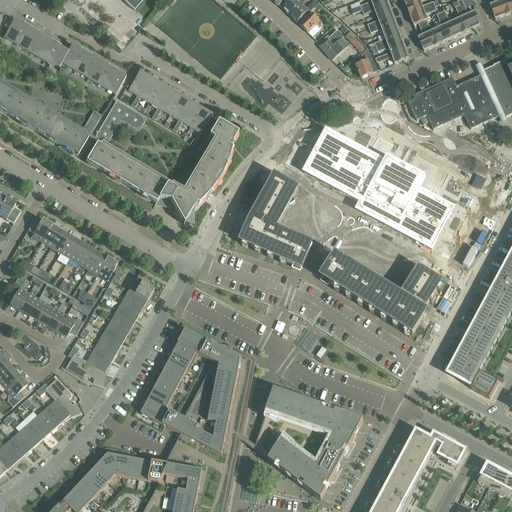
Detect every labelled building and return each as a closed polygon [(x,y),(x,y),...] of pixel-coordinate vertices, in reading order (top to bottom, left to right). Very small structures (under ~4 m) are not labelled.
[(121,0),(134,11),(143,0),(121,0)] [(301,6),(298,2),(300,0),(291,0),(282,9),(290,16),(301,5),(301,6)] [(301,5),(290,16),(297,24),(315,8),(318,12),(322,9),(316,0),(305,9),(301,6),(301,5)] [(387,2),(385,0),(370,0),(371,3),(366,5),(366,6),(351,12),(352,14),(387,2)] [(403,0),(406,8),(420,3),(419,0),(403,0)] [(505,17),(497,0),(493,0),(495,4),(490,6),(495,21),(505,17)] [(506,0),(504,1),(503,0),(497,0),(505,17),(511,14),(511,8),(508,0),(506,0)] [(422,7),(420,3),(406,8),(410,18),(435,8),(439,6),(437,1),(422,7)] [(390,11),(387,2),(352,14),(354,17),(368,11),(369,14),(374,12),(376,17),(390,11)] [(463,2),(458,3),(460,7),(471,31),(480,27),(475,13),(469,16),(463,2)] [(471,31),(460,7),(455,9),(458,14),(460,19),(455,21),(462,35),(471,31)] [(436,11),(435,8),(410,18),(413,27),(418,25),(422,23),(427,21),(425,16),(436,11)] [(379,22),(373,24),(368,26),(369,30),(394,21),(390,11),(376,17),(379,22)] [(450,24),(448,19),(445,12),(441,14),(452,40),(462,35),(455,21),(450,24)] [(311,14),(300,26),(308,34),(319,23),(311,14)] [(452,40),(441,14),(436,16),(442,28),(437,30),(443,44),(452,40)] [(14,20),(3,38),(16,45),(27,25),(24,23),(22,25),(14,20)] [(398,31),(394,21),(369,30),(371,35),(382,31),(384,36),(398,31)] [(432,33),(427,21),(422,23),(434,48),(443,44),(437,30),(432,33)] [(422,23),(418,25),(423,36),(418,39),(424,53),(434,48),(422,23)] [(27,25),(16,45),(31,54),(41,36),(33,31),(34,29),(27,25)] [(124,49),(100,27),(98,30),(121,51),(124,49)] [(385,41),(370,47),(371,50),(376,48),(377,50),(401,41),(398,31),(384,36),(385,41)] [(325,43),(321,47),(319,48),(325,55),(340,42),(342,40),(344,38),(337,32),(329,39),(328,37),(324,41),(325,43)] [(49,41),(41,36),(31,54),(44,62),(56,42),(51,39),(49,41)] [(360,43),(355,39),(351,44),(355,47),(360,54),(365,50),(360,43)] [(348,47),(342,40),(340,42),(325,55),(332,62),(348,47)] [(405,50),(401,41),(377,50),(378,53),(388,49),(391,55),(405,50)] [(61,45),(56,42),(44,62),(58,70),(62,63),(67,52),(59,47),(61,45)] [(71,46),(67,52),(62,63),(75,71),(86,52),(81,49),(80,51),(71,46)] [(362,65),(360,66),(356,67),(361,79),(373,74),(378,71),(371,55),(367,50),(360,55),(362,59),(360,60),(362,65)] [(405,50),(391,55),(375,61),(377,65),(392,59),(395,66),(409,60),(405,50)] [(90,57),(91,55),(86,52),(75,71),(88,79),(98,62),(90,57)] [(494,67),(484,71),(484,72),(491,87),(495,85),(500,96),(496,97),(497,100),(496,100),(498,105),(494,106),(497,113),(502,111),(505,119),(506,119),(511,115),(511,58),(501,64),(501,63),(493,67),(494,67)] [(107,67),(98,62),(88,79),(101,87),(113,68),(108,65),(107,67)] [(452,79),(424,92),(413,97),(415,100),(408,104),(416,122),(427,117),(433,131),(454,121),(464,117),(470,131),(498,118),(501,124),(507,122),(506,119),(505,119),(502,111),(497,113),(494,106),(498,105),(496,100),(497,100),(496,97),(500,96),(495,85),(491,87),(484,72),(484,71),(481,64),(475,67),(480,77),(456,88),(452,79)] [(113,68),(101,87),(115,95),(126,78),(117,73),(118,71),(113,68)] [(132,108),(149,79),(139,73),(128,92),(137,97),(131,107),(132,108)] [(160,85),(149,79),(132,108),(134,109),(140,99),(149,104),(160,85)] [(170,92),(160,85),(149,104),(157,109),(151,119),(153,120),(170,92)] [(0,111),(15,121),(15,122),(26,128),(27,127),(43,137),(43,138),(54,145),(55,144),(72,154),(73,152),(78,155),(88,139),(0,86),(0,111)] [(181,98),(170,92),(153,120),(155,121),(161,111),(170,116),(181,98)] [(181,98),(170,116),(178,121),(172,132),(174,133),(191,104),(181,98)] [(116,102),(93,140),(97,142),(86,162),(86,163),(85,163),(91,167),(92,166),(108,176),(108,177),(119,184),(119,183),(136,192),(135,193),(147,200),(147,199),(156,204),(172,207),(175,211),(173,215),(179,218),(183,226),(185,222),(193,227),(193,211),(197,206),(198,207),(205,199),(207,200),(210,195),(210,194),(216,186),(216,187),(223,175),(222,175),(226,166),(227,167),(230,161),(229,160),(231,150),(230,149),(233,144),(232,143),(237,135),(217,123),(209,137),(216,142),(183,196),(100,146),(104,139),(108,142),(120,122),(138,133),(146,120),(116,102)] [(191,104),(174,133),(175,134),(182,123),(190,129),(201,110),(191,104)] [(201,110),(190,129),(201,135),(212,116),(201,110)] [(90,135),(101,117),(96,113),(85,132),(90,135)] [(383,126),(372,120),(369,127),(379,133),(383,126)] [(432,249),(454,207),(414,186),(417,181),(385,164),(387,160),(327,128),(305,170),(388,215),(384,224),(432,249)] [(477,176),(472,187),(481,192),(486,181),(477,176)] [(272,229),(294,189),(272,177),(250,217),(272,229)] [(467,196),(462,204),(471,209),(476,200),(467,196)] [(6,200),(0,209),(0,217),(13,225),(20,213),(14,209),(15,206),(6,200)] [(40,224),(35,220),(28,231),(34,235),(32,238),(41,244),(51,227),(42,221),(40,224)] [(298,268),(307,247),(247,221),(238,242),(298,268)] [(51,227),(41,244),(50,249),(60,232),(51,227)] [(60,232),(50,249),(60,255),(70,238),(60,232)] [(79,244),(70,238),(60,255),(69,260),(79,244)] [(88,249),(79,244),(69,260),(78,266),(88,249)] [(88,249),(78,266),(88,271),(98,255),(88,249)] [(98,255),(88,271),(97,277),(107,260),(98,255)] [(511,257),(510,257),(506,265),(509,267),(507,271),(504,270),(499,278),(502,279),(499,285),(496,284),(492,292),(495,294),(492,298),(489,297),(485,305),(488,306),(486,311),(482,310),(478,318),(481,319),(479,324),(475,322),(471,330),(475,332),(472,337),(468,335),(464,343),(468,345),(465,350),(462,348),(457,356),(461,358),(458,363),(455,361),(450,369),(448,374),(447,375),(472,388),(471,391),(489,400),(498,384),(476,372),(511,305),(511,257)] [(117,266),(107,260),(97,277),(107,283),(117,266)] [(25,270),(29,265),(22,261),(19,267),(25,270)] [(424,317),(334,261),(322,280),(412,336),(424,317)] [(44,281),(48,274),(42,271),(38,277),(44,281)] [(401,298),(423,312),(440,285),(418,271),(401,298)] [(117,273),(113,280),(118,283),(123,276),(117,273)] [(52,277),(48,274),(44,281),(48,284),(52,277)] [(135,281),(129,291),(141,298),(147,288),(148,285),(142,282),(141,284),(135,281)] [(63,292),(65,288),(67,284),(63,282),(58,289),(63,292)] [(21,288),(15,284),(6,298),(12,301),(9,306),(19,312),(28,295),(20,290),(21,288)] [(104,296),(109,299),(113,292),(108,288),(104,296)] [(147,288),(141,298),(147,302),(153,291),(147,288)] [(129,291),(122,302),(142,313),(146,310),(151,305),(147,302),(141,298),(129,291)] [(38,301),(28,295),(19,312),(28,318),(38,301)] [(84,299),(81,303),(86,306),(91,298),(86,295),(84,299)] [(38,301),(28,318),(37,323),(47,306),(38,301)] [(122,302),(116,312),(135,323),(138,319),(142,313),(122,302)] [(47,306),(37,323),(47,328),(57,311),(58,308),(55,306),(53,309),(47,306)] [(92,316),(97,319),(101,312),(96,309),(92,316)] [(66,317),(57,311),(47,328),(56,334),(66,317)] [(116,312),(110,322),(129,333),(135,323),(116,312)] [(76,323),(66,317),(56,334),(66,340),(69,334),(75,338),(83,324),(77,320),(76,323)] [(110,322),(104,332),(123,343),(129,333),(110,322)] [(80,337),(85,340),(89,333),(84,330),(80,337)] [(181,437),(165,466),(155,464),(153,464),(108,455),(77,488),(55,511),(226,511),(241,441),(242,437),(256,362),(241,353),(233,349),(220,344),(219,345),(217,349),(213,346),(186,332),(141,415),(163,427),(165,428),(181,437)] [(104,332),(98,343),(117,354),(121,347),(123,343),(104,332)] [(98,343),(92,353),(111,364),(117,354),(98,343)] [(71,360),(65,370),(82,380),(84,376),(94,380),(93,384),(103,386),(106,375),(86,363),(75,357),(79,350),(74,347),(71,351),(68,357),(71,360)] [(92,353),(86,363),(106,375),(111,364),(92,353)] [(0,381),(13,370),(5,362),(0,367),(0,381)] [(13,370),(0,381),(0,385),(5,391),(20,378),(13,370)] [(20,378),(5,391),(8,395),(6,397),(6,402),(12,409),(23,399),(18,394),(27,387),(20,378)] [(39,390),(36,393),(40,397),(46,392),(54,402),(70,420),(80,414),(75,405),(72,406),(66,398),(70,395),(66,391),(57,380),(48,388),(45,385),(39,390)] [(255,447),(254,451),(321,502),(331,484),(340,467),(345,458),(353,442),(363,423),(274,392),(255,447)] [(28,408),(32,412),(35,410),(27,401),(21,406),(25,411),(28,408)] [(54,402),(45,410),(59,426),(70,420),(54,402)] [(45,410),(36,418),(50,434),(59,426),(45,410)] [(13,421),(9,417),(3,422),(7,427),(13,421)] [(36,418),(27,426),(41,442),(50,434),(36,418)] [(27,426),(18,434),(33,450),(41,442),(27,426)] [(443,448),(438,457),(457,467),(458,466),(462,460),(461,460),(465,453),(464,452),(458,449),(434,436),(431,441),(416,433),(412,441),(411,441),(415,443),(412,448),(408,447),(404,455),(407,457),(404,462),(401,461),(397,469),(396,469),(400,471),(397,476),(394,474),(393,475),(394,475),(389,483),(392,485),(381,506),(378,504),(373,511),(403,511),(404,510),(401,508),(406,500),(409,502),(416,487),(414,485),(436,444),(443,448)] [(18,434),(9,442),(24,458),(33,450),(18,434)] [(9,442),(1,450),(16,467),(24,458),(9,442)] [(1,450),(0,450),(0,467),(0,468),(6,474),(10,476),(16,467),(1,450)] [(496,471),(497,470),(491,467),(490,468),(488,466),(487,468),(486,467),(483,471),(484,472),(478,484),(489,490),(499,472),(496,471)] [(499,472),(489,490),(499,496),(509,478),(507,476),(507,475),(501,472),(501,473),(499,472)] [(511,477),(511,479),(509,478),(499,496),(510,502),(511,497),(511,477)]
